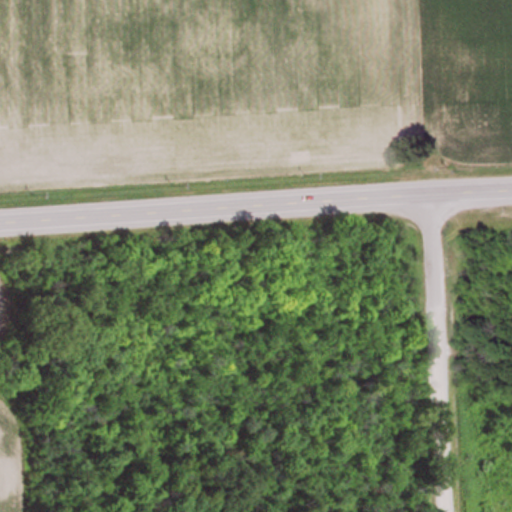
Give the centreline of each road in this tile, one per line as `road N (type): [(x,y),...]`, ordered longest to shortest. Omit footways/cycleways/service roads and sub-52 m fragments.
road 1 (secondary): [(0,220),(511,188)]
road 2 (residential): [(440,511),(422,192)]
